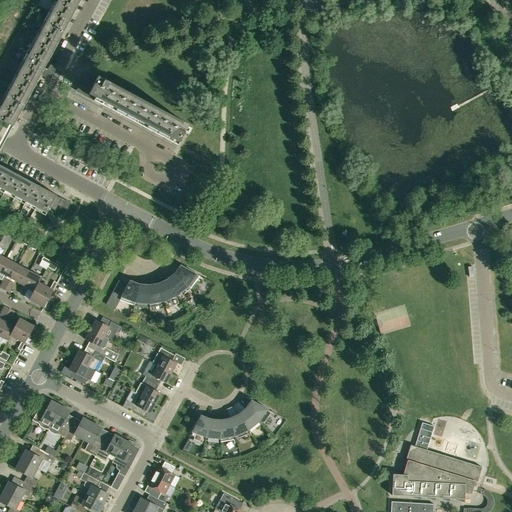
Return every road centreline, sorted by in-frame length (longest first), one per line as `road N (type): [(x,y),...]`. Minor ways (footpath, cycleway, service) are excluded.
road 1 (residential): [(477,227),(348,263),(273,267),(219,256),(124,208)]
road 2 (residential): [(511,398),(491,384),(477,227)]
road 3 (unclassified): [(187,166),(44,89)]
road 4 (residential): [(155,438),(34,374)]
road 5 (residential): [(60,327),(124,208)]
road 6 (residential): [(124,208),(13,149)]
